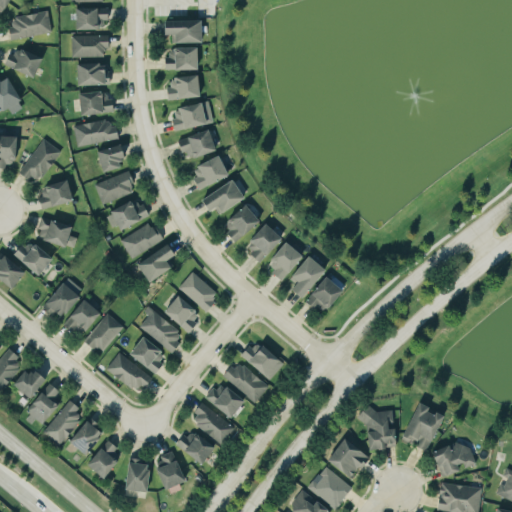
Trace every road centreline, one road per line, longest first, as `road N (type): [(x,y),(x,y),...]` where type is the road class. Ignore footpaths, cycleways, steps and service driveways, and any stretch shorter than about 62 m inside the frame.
road 1 (residential): [(353,381),(227,280),(186,236),(139,131),(130,0)]
road 2 (secondary): [(511,200),(370,316),(296,393),(206,511)]
road 3 (secondary): [(245,511),(353,381),(511,241)]
road 4 (residential): [(0,306),(141,427)]
road 5 (residential): [(141,427),(250,298)]
